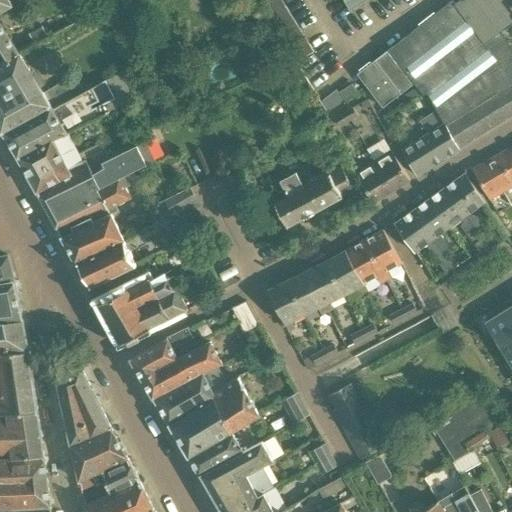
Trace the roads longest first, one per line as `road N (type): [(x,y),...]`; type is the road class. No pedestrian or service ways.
road 1 (residential): [(107,361),(344,234),(511,131)]
road 2 (residential): [(34,254),(70,511)]
road 3 (residential): [(187,511),(107,361)]
road 4 (unknown): [(426,0),(352,45),(342,43),(313,0)]
road 5 (residential): [(107,361),(34,254)]
